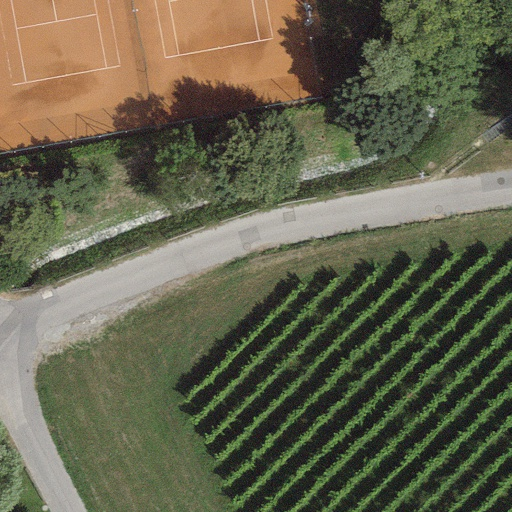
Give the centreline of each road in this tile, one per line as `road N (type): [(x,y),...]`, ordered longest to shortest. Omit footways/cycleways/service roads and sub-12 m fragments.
road 1 (unclassified): [(0,316),(195,258),(511,201)]
road 2 (unclassified): [(0,369),(71,511)]
